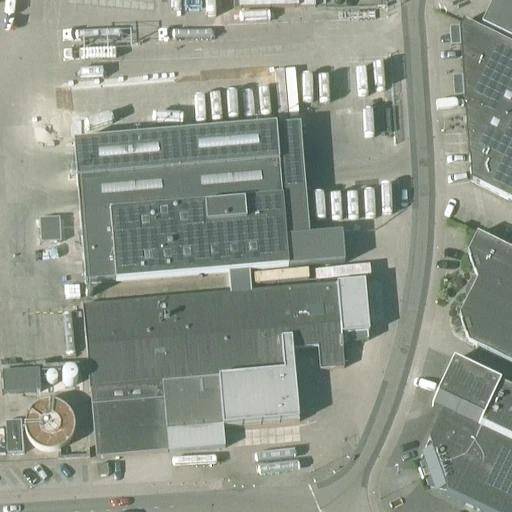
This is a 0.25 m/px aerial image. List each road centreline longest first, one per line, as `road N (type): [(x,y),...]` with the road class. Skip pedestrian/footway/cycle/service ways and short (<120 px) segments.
road 1 (tertiary): [(336,511),(395,370),(419,259),(424,157),(416,0)]
road 2 (unknown): [(0,42),(418,34)]
road 3 (unknown): [(3,234),(0,89)]
road 4 (tertiary): [(122,511),(239,504),(262,511)]
road 5 (unknown): [(405,322),(511,377)]
